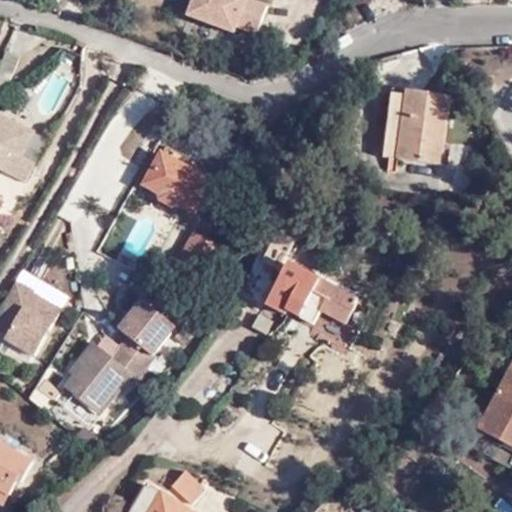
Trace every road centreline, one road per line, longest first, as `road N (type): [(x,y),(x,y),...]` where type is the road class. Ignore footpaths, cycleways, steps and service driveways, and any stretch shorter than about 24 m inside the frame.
road 1 (residential): [(0,9),(226,87),(271,93),(376,39),(448,24),(511,24)]
road 2 (unknown): [(72,511),(193,391),(257,297)]
